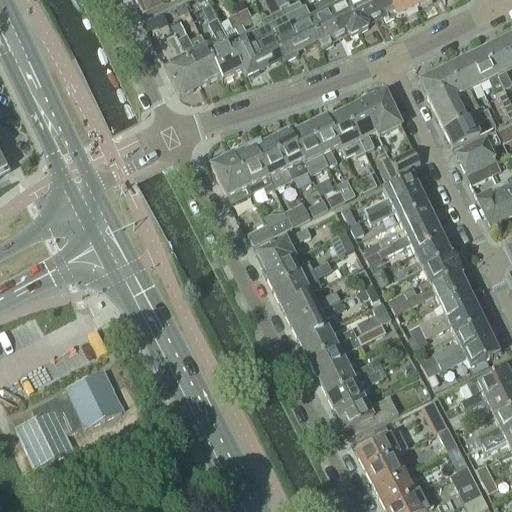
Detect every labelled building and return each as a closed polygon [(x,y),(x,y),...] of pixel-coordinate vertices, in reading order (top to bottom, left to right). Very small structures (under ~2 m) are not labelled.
[(144,0),(130,8),(138,25),(181,3),(178,0),(144,0)] [(338,0),(333,0),(319,7),(337,44),(345,40),(349,43),(357,39),(338,0)] [(360,0),(338,0),(357,39),(365,34),(366,30),(374,26),(360,0)] [(383,0),(360,0),(374,26),(382,23),(384,27),(394,22),(383,0)] [(383,0),(394,22),(395,23),(418,12),(411,0),(383,0)] [(436,0),(411,0),(418,12),(438,2),(436,0)] [(319,7),(302,16),(303,18),(302,18),(318,50),(319,53),(321,55),(326,53),(332,50),(330,48),(337,44),(319,7)] [(318,50),(302,18),(303,18),(302,16),(298,8),(289,12),(287,9),(278,13),(279,14),(281,19),(280,20),(298,55),(302,53),(304,57),(318,50)] [(246,13),(234,19),(241,33),(243,32),(253,27),(251,22),(251,23),(246,13)] [(270,22),(261,26),(266,36),(280,64),(282,68),(296,61),(294,57),(298,55),(280,20),(281,19),(279,14),(268,20),(270,22)] [(219,29),(218,30),(229,54),(241,77),(242,77),(244,81),(261,73),(244,39),(246,38),(243,32),(241,33),(234,19),(226,24),(226,25),(219,29)] [(217,53),(206,58),(219,84),(220,87),(241,77),(229,54),(218,30),(219,29),(216,24),(206,29),(209,36),(217,53)] [(246,38),(244,39),(261,73),(280,64),(266,36),(256,41),(253,35),(246,38)] [(511,40),(499,47),(511,71),(511,40)] [(174,68),(163,73),(178,104),(192,97),(191,95),(198,92),(176,47),(174,42),(164,47),(174,68)] [(185,42),(176,47),(198,92),(203,89),(204,91),(219,84),(206,58),(204,54),(198,42),(187,48),(185,42)] [(505,78),(511,74),(511,71),(499,47),(482,55),(502,95),(503,95),(511,91),(505,78)] [(511,113),(503,95),(502,95),(482,55),(465,64),(479,91),(489,86),(491,93),(496,103),(497,103),(505,118),(508,126),(511,124),(511,114),(511,113)] [(469,96),(479,91),(465,64),(447,73),(461,100),(462,100),(474,122),(481,118),(480,117),(469,96)] [(443,137),(474,122),(462,100),(461,100),(447,73),(418,87),(443,137)] [(371,105),(362,109),(376,138),(375,139),(377,144),(378,143),(398,134),(399,133),(400,133),(386,104),(380,102),(371,106),(371,105)] [(366,143),(375,139),(376,138),(362,109),(344,118),(364,159),(372,155),(366,143)] [(474,122),(443,137),(451,155),(478,141),(473,131),(487,124),(492,134),(496,133),(486,114),(480,117),(481,118),(474,122)] [(364,159),(344,118),(331,124),(330,123),(325,125),(339,153),(345,165),(354,160),(356,163),(364,159)] [(330,157),(339,153),(325,125),(308,134),(327,173),(335,169),(330,157)] [(503,150),(511,145),(511,131),(498,139),(503,150)] [(327,173),(308,134),(294,140),(293,138),(289,140),(308,179),(309,182),(327,173)] [(291,188),(308,179),(289,140),(271,148),(291,188)] [(493,168),(487,155),(499,150),(494,140),(483,146),(454,160),(464,182),(486,171),(493,168)] [(273,196),(291,188),(271,148),(259,154),(258,152),(252,154),(273,196)] [(273,196),(252,154),(233,164),(250,201),(263,195),(265,200),(273,196)] [(396,182),(419,171),(411,156),(388,167),(396,182)] [(211,174),(210,174),(225,206),(226,206),(226,205),(229,212),(250,201),(233,164),(232,163),(211,174)] [(384,188),(395,183),(387,166),(376,171),(384,188)] [(486,171),(491,181),(499,177),(494,167),(493,168),(486,171)] [(469,192),(491,181),(486,171),(464,182),(469,192)] [(362,199),(375,193),(370,181),(356,187),(362,199)] [(387,205),(362,217),(365,224),(419,198),(416,193),(418,192),(413,182),(412,181),(411,182),(382,196),(387,205)] [(335,190),(339,197),(344,207),(354,203),(345,185),(335,190)] [(511,222),(511,221),(511,185),(497,193),(511,222)] [(489,233),(511,222),(497,193),(475,204),(489,233)] [(330,214),(344,207),(339,197),(325,204),(330,214)] [(419,198),(365,224),(369,232),(394,220),(398,228),(428,213),(423,203),(421,204),(419,198)] [(312,223),(326,216),(322,207),(307,214),(312,223)] [(348,213),(340,217),(343,223),(348,232),(354,229),(356,229),(351,219),(348,213)] [(401,236),(360,256),(365,264),(434,231),(431,225),(433,224),(428,213),(398,228),(401,236)] [(294,232),(309,225),(304,216),(290,223),(294,232)] [(272,243),(291,233),(286,224),(268,233),(267,234),(272,243)] [(354,229),(348,232),(354,243),(363,239),(357,228),(356,229),(354,229)] [(267,234),(268,233),(266,230),(246,240),(252,253),(272,243),(267,234)] [(438,234),(437,235),(434,231),(365,264),(368,271),(409,251),(413,260),(444,245),(438,234)] [(261,279),(291,264),(287,255),(310,243),(305,234),(252,261),(261,279)] [(344,259),(353,254),(344,238),(336,242),(344,259)] [(417,268),(393,280),(396,287),(421,275),(421,276),(450,262),(449,261),(447,256),(448,255),(444,245),(413,260),(417,267),(417,268)] [(426,287),(417,292),(421,299),(430,295),(459,281),(456,274),(457,274),(456,270),(451,260),(449,261),(450,262),(421,276),(426,287)] [(296,274),(292,264),(291,264),(261,279),(270,297),(311,276),(307,268),(296,274)] [(307,300),(302,291),(330,277),(326,268),(311,276),(270,297),(280,314),(307,300)] [(364,276),(354,281),(362,295),(371,290),(364,276)] [(416,302),(390,314),(394,321),(409,314),(434,302),(438,311),(468,296),(463,285),(461,286),(459,281),(430,295),(421,299),(415,301),(416,302)] [(362,295),(364,295),(371,309),(379,305),(371,290),(362,295)] [(412,294),(387,307),(390,314),(416,302),(415,301),(412,294)] [(411,343),(474,313),(471,307),(473,306),(468,296),(438,311),(441,318),(408,336),(411,342),(411,343)] [(307,300),(280,314),(289,332),(328,312),(337,307),(333,298),(312,309),(307,300)] [(298,350),(325,336),(320,326),(332,320),(328,312),(289,332),(298,350)] [(383,313),(374,318),(380,331),(389,326),(383,313)] [(474,313),(422,338),(425,345),(449,334),(453,342),(483,327),(478,317),(477,318),(474,313)] [(432,362),(419,369),(422,376),(489,344),(487,339),(488,338),(483,327),(453,342),(458,351),(433,363),(432,362)] [(325,336),(298,350),(306,367),(355,342),(351,334),(330,345),(325,336)] [(411,342),(406,345),(412,357),(427,349),(425,345),(422,338),(411,343),(411,342)] [(355,342),(306,367),(315,384),(343,370),(339,362),(360,351),(355,342)] [(489,344),(422,376),(426,384),(440,377),(464,366),(469,374),(497,360),(499,359),(494,349),(492,349),(489,344)] [(343,370),(315,384),(324,402),(373,377),(382,373),(378,365),(369,369),(358,374),(354,365),(343,370)] [(471,403),(458,409),(462,417),(463,418),(511,394),(511,390),(505,376),(501,378),(499,372),(465,389),(471,403)] [(373,377),(324,402),(333,420),(361,406),(372,400),(367,391),(381,384),(376,376),(373,378),(373,377)] [(83,436),(121,417),(103,379),(65,397),(66,399),(30,417),(35,427),(15,437),(33,475),(71,457),(64,442),(82,434),(83,436)] [(459,420),(448,425),(453,434),(467,427),(489,416),(493,424),(511,414),(511,394),(463,418),(462,417),(459,419),(459,420)] [(361,406),(333,420),(343,438),(350,434),(354,442),(397,420),(388,403),(365,414),(361,406)] [(445,435),(431,409),(419,415),(425,427),(432,441),(437,439),(445,435)] [(497,433),(475,444),(479,452),(511,436),(511,414),(493,424),(497,433)] [(380,447),(356,460),(365,477),(395,462),(407,456),(398,438),(390,442),(385,431),(375,436),(380,447)] [(446,458),(455,454),(445,435),(437,439),(446,458)] [(511,436),(479,452),(484,461),(506,451),(510,459),(511,458),(511,436)] [(511,458),(510,459),(496,466),(501,476),(509,472),(511,478),(511,458)] [(374,496),(404,481),(395,462),(365,477),(374,496)] [(462,509),(479,500),(465,474),(456,479),(456,478),(448,482),(462,509)] [(488,480),(479,485),(482,492),(492,487),(491,486),(488,480)] [(382,511),(391,511),(414,500),(404,481),(374,496),(382,511)] [(492,487),(482,492),(486,499),(487,499),(496,495),(492,487)] [(432,511),(429,505),(424,508),(419,498),(414,500),(391,511),(432,511)] [(484,511),(479,500),(462,509),(463,511),(484,511)]
